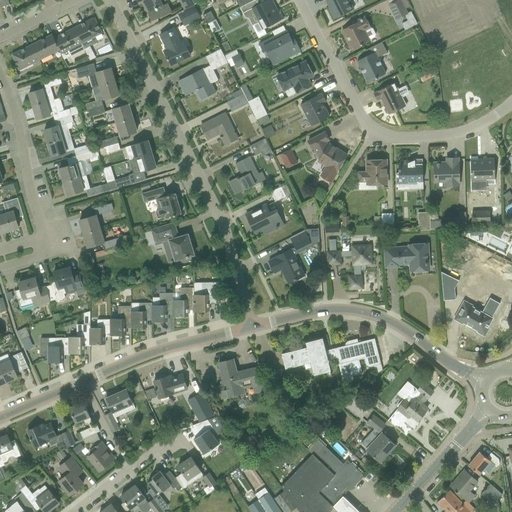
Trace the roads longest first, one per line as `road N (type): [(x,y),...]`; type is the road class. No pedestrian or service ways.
road 1 (residential): [(109,0),(223,226),(249,327)]
road 2 (residential): [(511,103),(451,134),(374,134),(298,0)]
road 3 (residential): [(249,327),(325,310),(365,313),(402,328),(447,362)]
road 4 (residential): [(82,382),(150,353),(249,327)]
road 5 (residential): [(44,239),(0,75)]
road 6 (tertiary): [(395,511),(487,412)]
